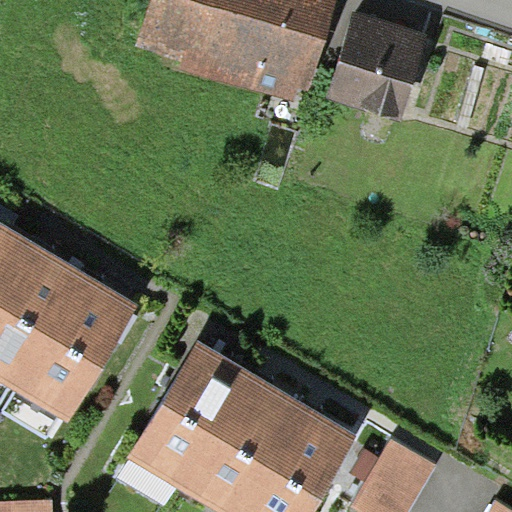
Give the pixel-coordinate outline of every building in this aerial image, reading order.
[(332,0),(152,0),(140,40),(304,91),(332,0)] [(325,85),(402,107),(426,28),(348,6),(325,85)] [(0,376),(64,414),(130,303),(93,281),(50,256),(12,233),(0,225),(0,376)] [(228,511),(302,511),(353,427),(322,408),(276,381),(235,357),(197,334),(127,451),(228,511)] [(349,494),(381,511),(407,511),(439,457),(387,428),(349,494)] [(511,511),(511,500),(499,494),(488,511),(511,511)] [(0,511),(55,511),(55,496),(0,498),(0,511)]
